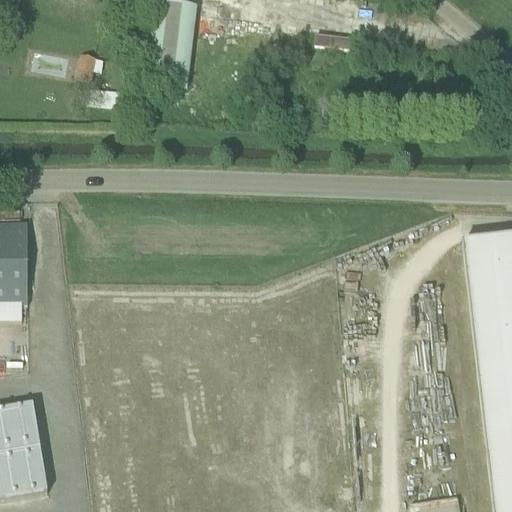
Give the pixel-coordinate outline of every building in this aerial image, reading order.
[(198,10),(155,5),(146,86),(190,91),(198,10)] [(353,45),(314,40),(313,52),(352,57),(353,45)] [(74,84),(93,87),(97,63),(78,59),(74,84)] [(0,310),(27,311),(27,230),(0,229),(0,310)] [(511,511),(511,243),(459,249),(490,511),(511,511)] [(0,504),(46,498),(32,411),(0,415),(0,504)] [(407,511),(456,511),(455,502),(407,508),(407,511)]
